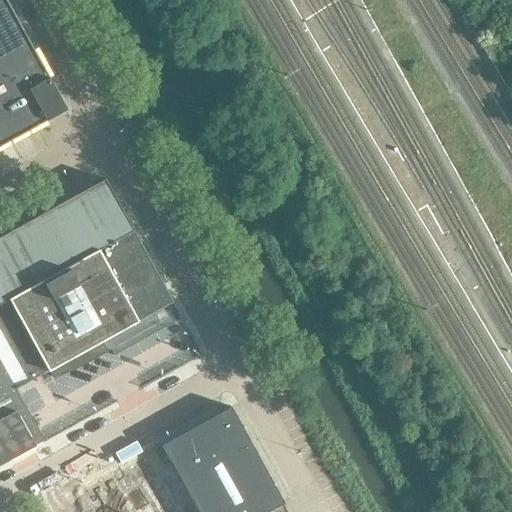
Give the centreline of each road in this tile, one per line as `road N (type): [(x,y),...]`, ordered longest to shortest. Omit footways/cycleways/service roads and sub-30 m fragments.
road 1 (unclassified): [(234,367),(109,136)]
road 2 (unclassified): [(31,485),(234,367)]
road 3 (unclassified): [(310,511),(234,367)]
road 4 (unclassified): [(109,136),(35,0)]
road 5 (unclassified): [(0,197),(109,136)]
